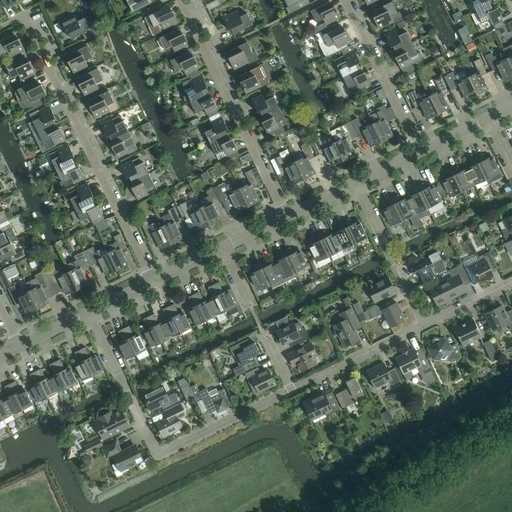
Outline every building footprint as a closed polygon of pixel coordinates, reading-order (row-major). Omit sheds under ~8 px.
[(1,0),(6,8),(12,5),(11,3),(16,0),(19,0),(21,1),(22,0),(1,0)] [(151,2),(150,0),(126,0),(132,11),(151,2)] [(310,3),(308,0),(284,0),(288,7),(286,8),(289,13),(310,3)] [(383,5),(373,10),(377,19),(374,20),(379,29),(393,22),(394,24),(403,19),(400,11),(397,12),(392,1),(391,1),(390,0),(384,0),(381,2),(383,5)] [(490,0),(469,0),(475,11),(492,3),(490,0)] [(340,17),(336,9),(334,10),(329,1),(310,11),(316,22),(323,19),(326,24),(340,17)] [(503,19),(499,10),(496,11),(492,3),(475,11),(471,14),(476,25),(489,19),(494,29),(505,24),(502,19),(503,19)] [(178,22),(174,13),(171,14),(167,6),(144,17),(153,36),(161,32),(161,30),(178,22)] [(223,18),(227,26),(229,25),(233,34),(252,24),(247,13),(240,16),(237,11),(223,18)] [(463,17),(460,12),(452,16),(455,21),(463,17)] [(92,13),(84,17),(77,20),(75,15),(60,22),(64,31),(66,29),(71,38),(82,33),(84,38),(100,31),(92,13)] [(511,30),(511,23),(503,27),(506,32),(508,31),(509,32),(511,30)] [(59,24),(54,26),(57,34),(62,32),(59,24)] [(352,41),(348,33),(345,34),(341,25),(322,35),(326,42),(321,44),(325,53),(323,53),(325,57),(347,46),(346,44),(352,41)] [(503,27),(496,30),(498,35),(505,32),(503,27)] [(189,44),(185,36),(182,37),(178,28),(159,38),(165,49),(172,46),(174,51),(178,49),(180,53),(188,49),(186,45),(189,44)] [(395,51),(412,42),(407,31),(398,35),(395,30),(384,35),(388,44),(391,42),(395,51)] [(24,49),(20,41),(18,42),(14,34),(0,40),(0,53),(0,55),(7,51),(10,57),(24,49)] [(247,41),(228,51),(232,59),(230,61),(234,69),(248,62),(249,64),(258,59),(255,51),(252,53),(247,41)] [(417,52),(412,42),(395,51),(399,59),(397,60),(401,68),(404,74),(415,69),(411,62),(422,57),(419,51),(417,52)] [(473,42),(465,46),(468,52),(476,48),(473,42)] [(511,42),(511,44),(502,49),(506,58),(511,68),(511,42)] [(485,44),(479,47),(482,53),(487,50),(485,44)] [(71,63),(69,64),(73,73),(88,66),(85,60),(92,57),(86,45),(67,54),(71,63)] [(342,76),(359,68),(355,60),(358,58),(354,50),(353,50),(351,45),(341,50),(343,55),(345,61),(337,65),(342,76)] [(200,67),(196,58),(193,59),(189,51),(170,60),(176,72),(183,68),(185,74),(187,73),(189,76),(199,72),(197,68),(200,67)] [(491,52),(485,55),(492,70),(497,68),(504,81),(511,77),(511,68),(506,58),(500,61),(497,55),(494,57),(491,52)] [(35,72),(31,64),(29,65),(25,56),(6,65),(11,77),(18,74),(21,79),(20,83),(21,85),(33,79),(31,74),(35,72)] [(478,71),(468,76),(477,95),(488,89),(481,75),(487,73),(480,58),(473,61),(478,71)] [(271,79),(263,63),(259,66),(240,75),(244,84),(241,85),(246,93),(260,86),(269,82),(268,80),(271,79)] [(82,86),(80,87),(84,95),(99,88),(96,83),(103,79),(97,68),(78,77),(82,86)] [(370,83),(366,75),(363,76),(359,68),(342,76),(350,93),(370,83)] [(477,95),(468,76),(465,71),(455,75),(453,71),(444,76),(451,90),(459,86),(466,100),(477,95)] [(203,85),(205,84),(201,75),(201,76),(199,72),(189,76),(190,79),(187,80),(182,82),(184,102),(187,101),(188,102),(190,101),(207,93),(203,85)] [(451,90),(444,76),(435,80),(439,90),(429,95),(438,114),(449,108),(443,94),(451,90)] [(403,78),(397,80),(400,86),(406,83),(403,78)] [(41,98),(47,95),(43,87),(40,88),(36,79),(17,89),(18,90),(14,92),(22,108),(32,106),(33,109),(44,103),(41,98)] [(438,114),(429,95),(426,89),(416,94),(414,90),(408,93),(415,108),(420,105),(427,119),(438,114)] [(93,108),(91,109),(95,118),(109,111),(107,105),(114,102),(108,90),(89,99),(93,108)] [(218,108),(213,100),(211,101),(207,93),(190,101),(195,113),(204,108),(206,114),(207,114),(209,118),(219,113),(217,109),(218,108)] [(251,100),(255,108),(258,107),(262,115),(279,107),(273,96),(265,100),(262,95),(251,100)] [(386,122),(391,119),(396,117),(391,106),(386,108),(384,105),(378,108),(379,110),(369,115),(373,123),(381,141),(393,136),(386,122)] [(38,110),(29,114),(38,132),(55,124),(51,115),(54,114),(49,106),(38,111),(38,110)] [(284,118),(279,107),(262,115),(266,124),(263,125),(267,133),(275,129),(278,135),(285,132),(279,121),(284,118)] [(223,126),(226,125),(221,117),(219,113),(209,118),(211,122),(210,122),(213,127),(204,132),(210,143),(227,134),(223,126)] [(128,131),(123,120),(120,115),(101,124),(105,133),(107,131),(111,140),(128,131)] [(381,141),(373,123),(362,128),(357,118),(348,122),(355,137),(363,133),(370,147),(381,141)] [(355,137),(348,122),(339,126),(341,131),(331,135),(334,142),(343,160),(354,155),(347,141),(355,137)] [(66,139),(62,131),(59,132),(55,124),(38,132),(43,143),(52,139),(55,144),(66,139)] [(136,148),(128,131),(111,140),(115,148),(113,149),(117,158),(136,148)] [(238,150),(234,142),(231,143),(227,134),(210,143),(215,154),(224,150),(227,155),(229,159),(239,154),(237,150),(238,150)] [(343,160),(334,142),(324,147),(319,136),(312,140),(319,154),(325,152),(332,165),(343,160)] [(305,155),(295,160),(304,179),(315,173),(309,159),(314,157),(307,142),(300,145),(305,155)] [(70,154),(72,153),(68,144),(57,150),(60,155),(51,159),(57,171),(74,162),(70,154)] [(502,177),(493,158),(486,161),(482,153),(476,156),(487,179),(488,179),(490,183),(502,177)] [(304,179),(295,160),(285,165),(280,155),(274,158),(281,173),(286,170),(293,184),(304,179)] [(487,179),(476,156),(471,159),(473,165),(467,168),(468,170),(475,185),(487,179)] [(143,162),(141,162),(139,157),(121,166),(125,174),(127,173),(131,181),(148,173),(143,162)] [(84,178),(80,169),(78,171),(74,162),(57,171),(65,187),(84,178)] [(475,185),(468,170),(467,168),(460,171),(457,165),(452,168),(463,191),(475,185)] [(253,187),(258,184),(259,186),(264,183),(256,167),(245,172),(250,183),(239,188),(248,206),(260,200),(253,187)] [(463,191),(452,168),(446,171),(450,179),(443,182),(450,197),(463,191)] [(157,189),(148,173),(131,181),(135,189),(133,191),(137,199),(157,189)] [(248,206),(239,188),(234,190),(232,185),(228,184),(225,185),(224,182),(218,185),(226,202),(231,200),(237,211),(248,206)] [(441,201),(434,187),(427,190),(423,182),(417,185),(428,208),(441,201)] [(76,209),(93,201),(89,193),(91,191),(87,183),(67,193),(76,209)] [(428,208),(417,185),(411,188),(414,194),(407,197),(408,199),(416,214),(418,219),(430,213),(428,208)] [(214,205),(220,203),(212,188),(206,191),(208,196),(198,200),(210,225),(221,219),(214,205)] [(416,214),(408,199),(407,197),(401,200),(398,194),(392,197),(403,220),(416,214)] [(403,220),(392,197),(386,200),(390,208),(383,211),(390,226),(403,220)] [(210,225),(198,200),(188,205),(186,201),(179,204),(186,219),(192,216),(198,230),(210,225)] [(103,216),(99,208),(97,209),(93,201),(76,209),(81,220),(90,216),(92,222),(103,216)] [(167,210),(169,213),(159,218),(160,220),(171,244),(182,238),(176,224),(181,222),(174,207),(167,210)] [(506,240),(511,238),(511,237),(511,214),(502,220),(506,228),(501,230),(506,240)] [(367,237),(360,222),(353,226),(349,218),(343,221),(354,243),(367,237)] [(147,220),(141,223),(148,238),(153,235),(156,242),(160,249),(171,244),(160,220),(149,225),(147,220)] [(354,243),(343,221),(338,224),(340,229),(334,233),(335,235),(342,249),(354,243)] [(0,247),(11,242),(5,231),(12,228),(9,222),(0,226),(0,247)] [(342,249),(335,235),(334,233),(327,236),(324,230),(319,233),(330,256),(342,249)] [(450,241),(451,243),(457,241),(455,238),(453,233),(453,232),(447,235),(450,241)] [(330,256),(319,233),(313,236),(317,244),(309,247),(317,262),(330,256)] [(120,234),(113,237),(118,247),(108,252),(117,270),(128,265),(122,251),(127,248),(120,234)] [(16,253),(11,242),(0,247),(0,261),(9,257),(12,262),(25,255),(23,250),(16,253)] [(117,270),(108,252),(105,246),(95,251),(93,246),(83,251),(90,266),(99,262),(106,276),(117,270)] [(308,266),(301,251),(293,255),(290,247),(284,250),(295,272),(308,266)] [(295,272),(284,250),(278,253),(281,258),(274,262),(275,264),(284,282),(297,276),(295,272)] [(76,260),(66,265),(66,266),(77,289),(89,284),(82,270),(90,266),(83,251),(74,256),(76,260)] [(479,260),(465,267),(473,284),(480,281),(481,282),(488,278),(489,280),(494,277),(491,271),(498,268),(489,251),(478,257),(479,260)] [(438,253),(411,266),(416,276),(420,274),(423,281),(435,275),(434,273),(437,271),(438,273),(446,269),(438,253)] [(284,282),(275,264),(274,262),(268,265),(265,259),(259,262),(270,284),(272,288),(284,282)] [(270,284),(259,262),(253,265),(257,272),(250,276),(252,281),(250,282),(254,292),(257,291),(270,284)] [(451,278),(429,289),(437,305),(451,298),(466,291),(464,285),(470,282),(461,264),(448,271),(451,278)] [(53,266),(44,270),(51,285),(60,281),(66,295),(77,289),(66,266),(56,271),(53,266)] [(36,279),(26,284),(27,285),(38,308),(49,303),(42,289),(51,285),(44,270),(34,275),(36,279)] [(315,270),(310,273),(314,280),(319,278),(315,270)] [(384,291),(392,287),(388,277),(367,287),(374,302),(390,295),(389,294),(387,295),(384,291)] [(218,282),(213,284),(226,311),(236,306),(239,304),(233,293),(231,295),(229,291),(224,294),(218,282)] [(226,311),(213,284),(208,287),(212,297),(208,299),(209,301),(216,315),(226,311)] [(38,308),(27,285),(16,290),(14,285),(7,288),(14,302),(20,300),(27,314),(38,308)] [(216,315),(209,301),(208,299),(204,301),(199,291),(193,294),(206,320),(216,315)] [(206,320),(193,294),(188,296),(194,308),(189,311),(196,325),(206,320)] [(357,314),(363,311),(359,302),(353,305),(357,314)] [(382,309),(387,319),(383,321),(381,324),(383,327),(386,328),(390,326),(390,327),(404,320),(400,313),(401,312),(396,302),(382,309)] [(191,327),(184,313),(179,316),(173,304),(168,306),(181,332),(191,327)] [(377,305),(363,312),(367,320),(381,313),(377,305)] [(511,328),(511,308),(511,309),(506,312),(506,313),(502,305),(485,313),(493,330),(507,324),(510,330),(511,328)] [(181,332),(168,306),(163,309),(168,319),(163,321),(164,323),(171,337),(181,332)] [(354,330),(361,327),(351,308),(339,314),(343,321),(334,325),(344,346),(359,339),(354,330)] [(171,337),(164,323),(163,321),(159,323),(154,313),(149,316),(161,342),(171,337)] [(161,342),(149,316),(143,318),(149,330),(144,333),(151,347),(161,342)] [(473,319),(454,328),(462,346),(482,336),(473,319)] [(282,344),(288,342),(295,338),(298,344),(310,338),(305,328),(298,332),(294,323),(276,332),(282,344)] [(146,349),(139,335),(135,337),(129,325),(123,328),(136,354),(146,349)] [(136,354),(123,328),(118,331),(124,343),(119,345),(126,359),(136,354)] [(431,345),(428,350),(433,359),(458,361),(461,355),(455,343),(450,346),(447,341),(445,340),(444,339),(434,338),(430,344),(431,345)] [(246,339),(229,347),(230,349),(233,356),(237,354),(242,365),(233,369),(236,375),(245,371),(258,365),(254,356),(260,353),(254,342),(249,344),(247,341),(246,339)] [(490,340),(483,343),(492,362),(499,358),(490,340)] [(311,343),(293,351),(296,358),(290,361),(293,366),(297,364),(301,371),(316,363),(312,356),(317,354),(311,343)] [(103,370),(96,356),(91,358),(85,346),(80,349),(93,375),(103,370)] [(407,352),(395,357),(407,380),(408,379),(410,378),(411,376),(411,374),(412,373),(410,370),(417,367),(424,381),(425,382),(426,382),(428,383),(430,382),(431,382),(432,382),(436,380),(423,352),(417,355),(413,348),(407,351),(407,352)] [(93,375),(80,349),(74,352),(80,364),(76,366),(82,380),(93,375)] [(77,383),(70,369),(66,371),(60,359),(54,361),(67,388),(77,383)] [(67,388),(54,361),(49,364),(54,374),(50,376),(51,378),(57,392),(67,388)] [(390,380),(392,385),(400,381),(394,368),(388,371),(383,363),(366,371),(370,380),(371,379),(375,387),(390,380)] [(258,367),(244,374),(249,383),(254,394),(273,385),(274,382),(268,369),(260,372),(258,367)] [(57,392),(51,378),(50,376),(45,378),(40,368),(35,371),(48,397),(57,392)] [(48,397),(35,371),(30,373),(35,386),(31,388),(38,402),(48,397)] [(348,388),(335,394),(342,408),(355,402),(358,406),(367,402),(355,377),(345,381),(348,388)] [(33,405),(26,390),(21,393),(15,381),(10,383),(22,409),(33,405)] [(22,409),(10,383),(4,386),(9,396),(5,398),(6,400),(13,414),(22,409)] [(196,384),(190,387),(196,400),(202,397),(209,413),(216,410),(217,412),(227,407),(227,406),(231,404),(224,388),(217,391),(216,388),(208,392),(206,388),(200,391),(196,384)] [(152,409),(164,403),(167,407),(179,401),(175,393),(168,397),(162,385),(144,394),(152,409)] [(323,392),(303,402),(312,419),(325,413),(326,416),(340,409),(332,391),(325,395),(323,392)] [(13,414),(6,400),(5,398),(1,400),(0,399),(0,412),(3,419),(13,414)] [(167,417),(156,423),(163,436),(183,427),(176,413),(175,412),(182,408),(180,403),(164,410),(167,417)] [(112,413),(111,411),(98,418),(99,419),(95,421),(103,438),(129,426),(120,409),(112,413)] [(84,445),(88,452),(102,445),(99,438),(84,445)] [(143,460),(135,444),(121,451),(116,441),(102,448),(106,457),(112,454),(121,471),(143,460)]
